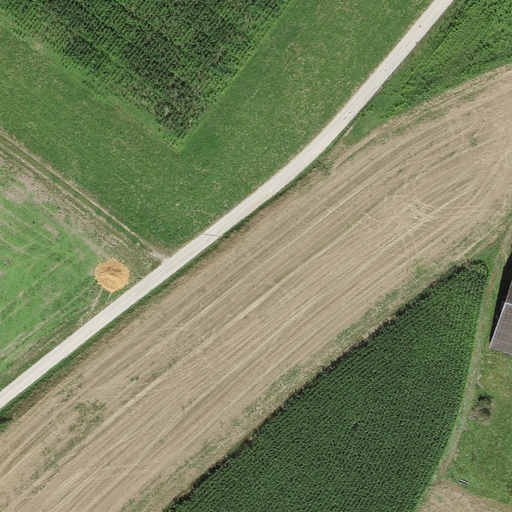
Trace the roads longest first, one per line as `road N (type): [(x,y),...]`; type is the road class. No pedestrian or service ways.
road 1 (track): [(0,408),(317,134),(431,0)]
road 2 (track): [(163,272),(0,144)]
